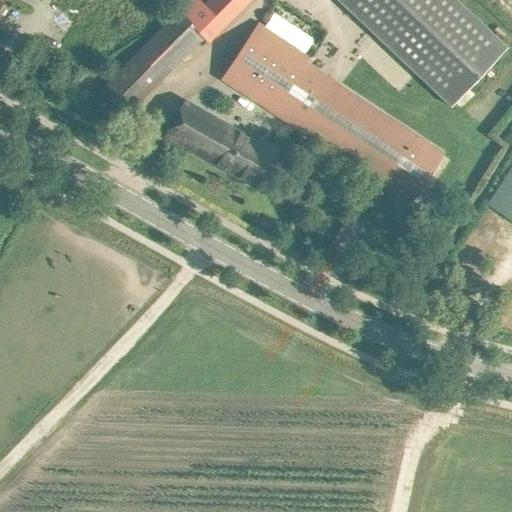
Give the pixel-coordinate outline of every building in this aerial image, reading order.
[(206,0),(197,0),(183,15),(204,36),(207,40),(246,0),(211,0),(209,3),(206,0)] [(461,0),(341,0),(452,106),(509,46),(461,0)] [(179,11),(101,88),(126,113),(204,36),(183,15),(179,11)] [(309,59),(258,26),(224,78),(409,200),(441,152),(306,64),(309,59)] [(184,101),(164,135),(259,188),(278,154),(184,101)] [(511,167),(488,204),(511,219),(511,167)]
